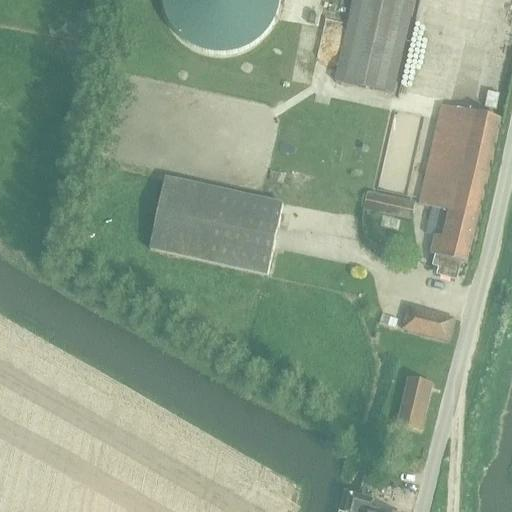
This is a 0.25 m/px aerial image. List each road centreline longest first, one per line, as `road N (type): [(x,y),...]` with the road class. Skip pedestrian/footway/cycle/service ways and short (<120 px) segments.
road 1 (unclassified): [(422,511),(511,139)]
road 2 (track): [(452,511),(453,383)]
